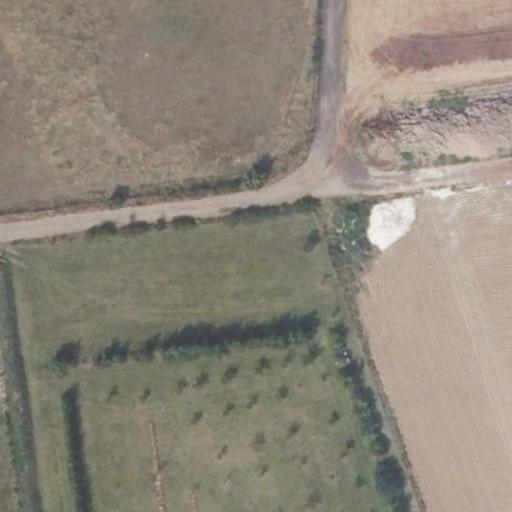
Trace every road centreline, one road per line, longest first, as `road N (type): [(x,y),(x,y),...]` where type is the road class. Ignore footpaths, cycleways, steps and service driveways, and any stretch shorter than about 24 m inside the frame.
road 1 (track): [(308,198),(0,236)]
road 2 (track): [(308,198),(511,171)]
road 3 (track): [(322,0),(308,198)]
